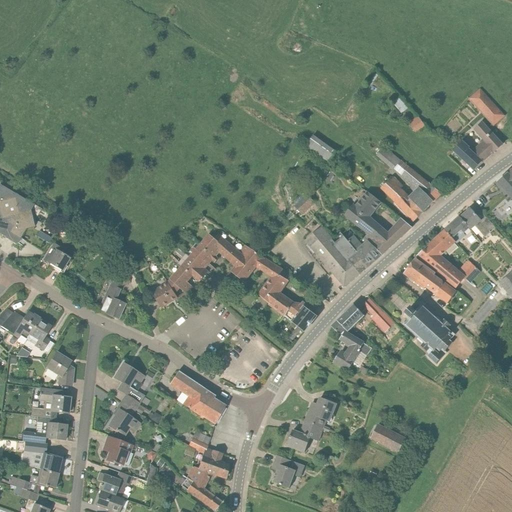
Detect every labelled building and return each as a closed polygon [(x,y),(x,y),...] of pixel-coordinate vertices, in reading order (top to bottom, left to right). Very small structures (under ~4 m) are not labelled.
[(469,98),(493,125),(504,116),(480,89),(469,98)] [(403,111),(409,106),(400,96),(394,101),(403,111)] [(418,117),(408,124),(414,132),(424,125),(418,117)] [(495,152),(502,145),(482,123),(475,130),(484,141),(474,150),(484,161),(494,151),(495,152)] [(314,132),(306,145),(329,159),(337,146),(314,132)] [(468,149),(469,149),(462,142),(453,150),(475,170),(482,162),(468,149)] [(391,169),(399,160),(384,147),(376,156),(391,169)] [(415,221),(423,213),(441,194),(426,182),(408,168),(400,161),(394,168),(419,190),(409,199),(400,190),(404,187),(393,177),(381,188),(415,221)] [(511,170),(507,173),(497,182),(511,198),(511,170)] [(33,227),(30,211),(33,205),(0,184),(0,234),(5,238),(16,245),(25,229),(33,227)] [(398,224),(393,229),(389,234),(370,219),(371,217),(383,204),(368,192),(356,207),(353,206),(345,215),(369,235),(364,239),(368,242),(382,255),(407,233),(412,228),(402,219),(398,224)] [(305,213),(318,200),(312,194),(299,207),(305,213)] [(486,218),(482,222),(470,209),(460,218),(460,217),(459,217),(469,228),(470,230),(475,226),(485,237),(496,228),(486,218)] [(464,233),(469,228),(459,217),(445,230),(456,243),(466,235),(464,233)] [(63,223),(60,228),(65,231),(68,225),(63,223)] [(336,244),(322,229),(306,243),(344,288),(382,255),(368,242),(362,247),(354,237),(348,242),(344,237),(336,244)] [(456,244),(456,243),(445,230),(435,240),(445,251),(450,247),(455,242),(456,244)] [(240,254),(231,247),(218,235),(214,239),(209,235),(200,246),(217,261),(218,259),(212,254),(216,249),(236,266),(241,259),(242,261),(251,250),(246,246),(240,254)] [(71,260),(56,251),(58,247),(53,243),(43,259),(50,264),(49,266),(62,274),(71,260)] [(217,261),(200,246),(196,243),(186,254),(211,276),(216,270),(207,262),(210,258),(215,263),(217,261)] [(102,249),(100,247),(97,244),(86,255),(89,258),(95,251),(98,253),(102,249)] [(462,275),(428,247),(427,246),(417,256),(456,288),(465,278),(470,283),(480,272),(472,265),(462,275)] [(291,276),(282,271),(251,250),(242,261),(241,259),(236,266),(238,267),(233,273),(243,281),(258,263),(275,274),(286,282),(291,276)] [(207,281),(211,276),(186,254),(178,264),(192,276),(194,274),(203,281),(207,281)] [(434,276),(435,274),(415,259),(404,274),(424,289),(426,287),(448,303),(454,295),(442,286),(441,282),(434,276)] [(186,282),(192,276),(178,264),(182,267),(171,280),(168,283),(174,292),(178,287),(186,293),(192,287),(186,282)] [(105,295),(98,311),(117,319),(125,304),(114,299),(124,277),(110,270),(105,282),(111,284),(110,286),(109,286),(105,295)] [(279,294),(286,282),(275,274),(259,295),(285,316),(294,303),(293,303),(279,294)] [(511,283),(506,277),(499,283),(511,298),(511,283)] [(174,292),(168,283),(153,293),(162,307),(177,298),(174,292)] [(314,292),(308,287),(302,293),(309,299),(314,292)] [(364,305),(367,307),(365,308),(373,316),(371,318),(385,332),(393,324),(369,299),(364,305)] [(317,316),(305,306),(306,305),(303,302),(300,305),(294,303),(285,316),(284,316),(297,327),(289,337),(293,340),(301,330),(304,332),(317,316)] [(348,332),(364,316),(354,305),(331,327),(339,335),(345,329),(348,332)] [(437,317),(436,318),(422,305),(421,305),(421,306),(420,306),(420,307),(416,312),(412,309),(412,307),(411,307),(410,307),(410,308),(410,309),(410,310),(408,313),(406,313),(405,313),(405,314),(405,315),(410,319),(406,323),(404,324),(404,325),(418,338),(417,339),(422,344),(420,346),(430,354),(428,357),(436,364),(446,353),(445,352),(453,343),(450,340),(455,335),(448,329),(451,325),(444,319),(442,321),(437,317)] [(23,345),(26,340),(39,320),(40,319),(33,315),(32,316),(27,313),(22,321),(11,314),(1,326),(14,335),(13,336),(18,339),(17,341),(23,345)] [(44,338),(51,328),(39,320),(26,340),(43,350),(49,341),(44,338)] [(372,349),(364,344),(365,344),(345,332),(341,340),(351,346),(346,354),(342,352),(334,363),(347,371),(359,352),(367,357),(372,349)] [(59,376),(58,384),(71,386),(73,369),(68,366),(70,362),(56,353),(46,368),(59,376)] [(142,383),(140,382),(143,377),(123,364),(114,378),(121,383),(117,390),(125,395),(120,402),(135,412),(140,404),(127,396),(132,389),(136,392),(142,383)] [(200,415),(214,425),(225,406),(213,398),(215,396),(178,371),(170,384),(189,397),(183,405),(200,416),(200,415)] [(70,398),(56,397),(57,390),(41,388),(39,402),(44,403),(43,410),(32,408),(31,416),(53,419),(53,418),(56,418),(57,412),(68,414),(70,398)] [(337,405),(336,404),(320,398),(317,405),(312,403),(305,421),(323,428),(325,421),(330,423),(337,405)] [(131,417),(135,412),(120,402),(116,410),(117,411),(107,427),(117,432),(117,431),(124,436),(129,430),(133,433),(140,423),(131,417)] [(144,410),(139,407),(136,412),(140,415),(144,410)] [(53,424),(53,419),(31,416),(37,417),(37,423),(42,424),(41,434),(23,432),(22,442),(25,442),(41,444),(44,444),(45,438),(65,441),(67,425),(53,424)] [(318,441),(323,428),(305,421),(300,434),(292,431),(287,445),(305,452),(310,438),(318,441)] [(379,425),(371,440),(398,454),(406,439),(396,434),(397,431),(381,423),(380,426),(379,425)] [(204,454),(206,449),(207,447),(207,446),(209,441),(210,438),(195,432),(192,439),(193,439),(190,444),(196,448),(195,449),(204,454)] [(134,446),(117,440),(107,436),(104,444),(111,446),(105,461),(114,464),(114,463),(123,466),(128,453),(130,454),(134,446)] [(25,442),(24,451),(24,452),(34,453),(40,453),(41,444),(25,442)] [(156,444),(150,452),(157,454),(161,447),(156,444)] [(184,454),(192,458),(195,450),(187,447),(184,454)] [(210,474),(225,479),(228,466),(218,462),(221,454),(206,449),(204,454),(198,469),(210,474)] [(157,454),(150,452),(149,453),(147,458),(148,460),(152,462),(156,454),(157,454)] [(44,454),(40,453),(34,453),(33,457),(37,458),(34,468),(57,473),(61,458),(44,454)] [(300,478),(305,466),(277,456),(274,463),(280,465),(273,482),(289,488),(294,475),(300,478)] [(156,464),(161,468),(165,462),(160,459),(156,464)] [(150,465),(149,464),(146,486),(152,487),(155,469),(150,465)] [(198,469),(191,466),(187,477),(203,489),(210,474),(198,469)] [(58,474),(57,473),(34,468),(40,470),(36,485),(33,484),(17,479),(11,477),(9,484),(18,487),(38,495),(41,486),(47,488),(47,486),(49,487),(51,482),(56,483),(58,474)] [(371,469),(369,474),(375,477),(377,472),(371,469)] [(121,499),(126,485),(129,486),(132,477),(119,472),(116,479),(104,474),(98,490),(100,491),(123,499),(121,499)] [(221,502),(203,489),(187,477),(186,478),(185,481),(181,478),(177,483),(181,486),(181,485),(215,510),(221,502)] [(38,495),(18,487),(18,488),(15,495),(28,500),(25,509),(30,511),(48,511),(49,510),(35,504),(38,495)] [(178,496),(177,489),(168,490),(169,497),(178,496)] [(118,511),(123,499),(100,491),(95,506),(109,511),(108,511),(118,511)]
